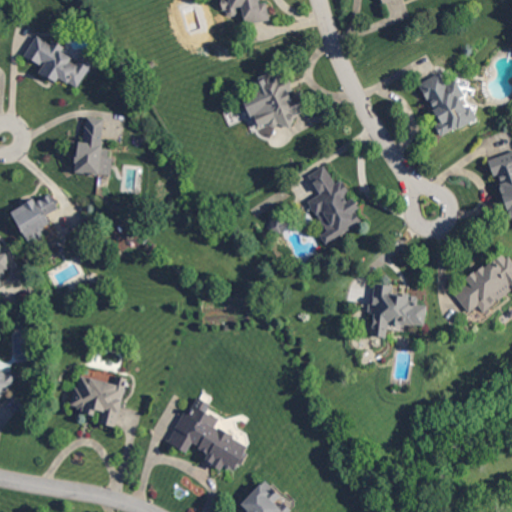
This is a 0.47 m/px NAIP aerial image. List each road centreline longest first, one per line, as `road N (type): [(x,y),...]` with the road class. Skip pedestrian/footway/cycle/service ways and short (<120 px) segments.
road 1 (residential): [(321,0),(354,84),(431,210)]
road 2 (residential): [(0,476),(151,511)]
